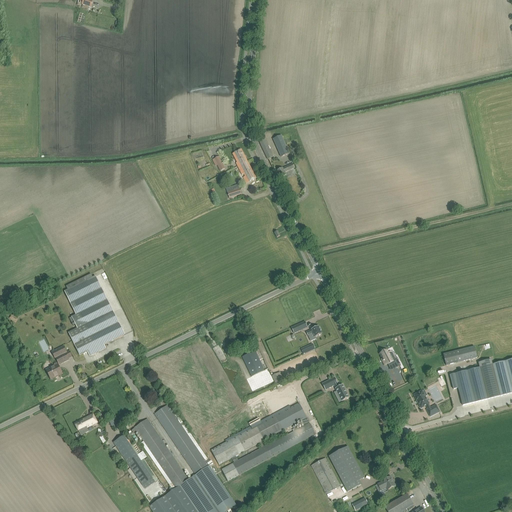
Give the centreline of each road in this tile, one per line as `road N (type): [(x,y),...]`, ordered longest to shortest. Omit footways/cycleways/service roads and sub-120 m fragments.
road 1 (unclassified): [(0,427),(319,271)]
road 2 (tertiary): [(319,271),(248,122),(258,0)]
road 3 (tertiary): [(443,511),(319,271)]
